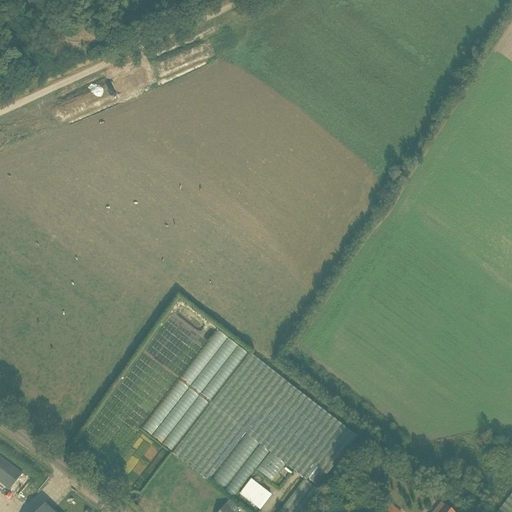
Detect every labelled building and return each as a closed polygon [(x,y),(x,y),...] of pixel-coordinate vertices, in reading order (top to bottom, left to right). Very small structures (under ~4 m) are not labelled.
[(246,434),(286,383),(286,382),(251,354),(173,454),(209,481),(246,434)] [(356,436),(338,423),(286,383),(246,434),(306,480),(317,466),(327,474),(356,436)] [(249,463),(262,470),(267,462),(246,449),(238,463),(246,468),(249,463)] [(22,474),(0,456),(0,482),(10,490),(22,474)] [(318,469),(310,480),(321,489),(330,477),(325,473),(324,473),(318,469)] [(250,480),(239,493),(258,510),(270,497),(250,480)] [(302,511),(319,491),(304,480),(279,511),(302,511)] [(511,511),(511,494),(497,511),(511,511)] [(237,511),(239,509),(229,501),(220,511),(237,511)] [(399,511),(388,502),(379,511),(399,511)]
